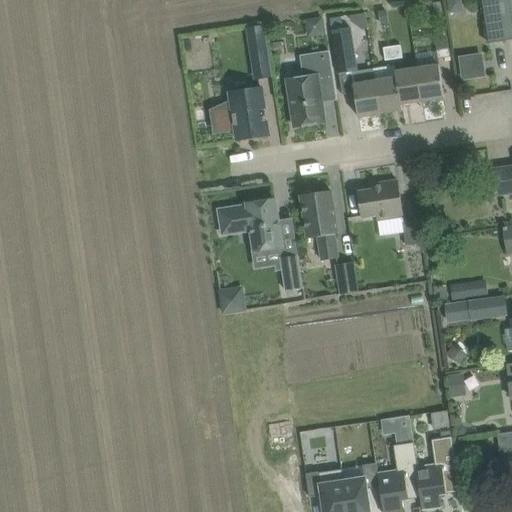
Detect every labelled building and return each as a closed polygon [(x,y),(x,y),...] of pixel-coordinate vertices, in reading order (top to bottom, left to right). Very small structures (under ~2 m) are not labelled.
[(450,12),(458,11),(462,6),(460,0),(448,0),(450,12)] [(511,0),(483,0),(490,43),(511,39),(511,0)] [(387,10),(379,11),(381,25),(390,24),(387,10)] [(305,20),(307,29),(317,36),(326,35),(323,17),(305,20)] [(333,31),(343,29),(342,18),(332,19),(333,31)] [(333,31),(339,74),(358,71),(352,28),(343,29),(333,31)] [(393,47),(395,59),(403,58),(401,46),(393,47)] [(393,47),(385,48),(387,60),(395,59),(393,47)] [(437,50),(438,59),(451,57),(449,48),(437,50)] [(252,52),(256,79),(271,77),(267,50),(252,52)] [(288,80),(296,128),(326,123),(322,102),(336,100),(336,101),(337,101),(329,51),(328,51),(328,52),(301,57),(304,74),(301,78),(288,80)] [(482,55),(460,58),(464,80),(485,77),(482,55)] [(445,98),(440,65),(418,68),(423,102),(445,98)] [(402,111),(396,71),(395,67),(374,69),(376,81),(381,114),(402,111)] [(418,68),(396,71),(402,111),(403,111),(402,105),(423,102),(418,68)] [(359,117),(381,114),(376,81),(354,84),(359,117)] [(230,93),(238,140),(270,136),(262,88),(230,93)] [(451,158),(440,160),(435,166),(436,174),(443,178),(454,177),(459,171),(458,162),(451,158)] [(511,168),(497,171),(500,191),(500,196),(511,194),(511,168)] [(404,216),(401,200),(398,181),(373,184),(373,190),(359,192),(362,212),(363,217),(377,215),(378,220),(404,216)] [(303,195),(301,196),(308,239),(319,237),(322,261),(339,258),(335,235),(339,234),(332,191),(316,193),(314,190),(305,192),(303,195)] [(251,203),(247,204),(255,251),(283,247),(276,200),(263,202),(260,200),(253,201),(251,203)] [(423,243),(419,219),(403,221),(406,245),(423,243)] [(433,240),(429,251),(437,253),(440,242),(433,240)] [(299,256),(281,259),(286,290),(304,288),(299,256)] [(342,295),(359,292),(354,262),(337,265),(342,295)] [(451,285),(454,301),(489,296),(487,280),(451,285)] [(245,289),(220,292),(224,316),(248,312),(245,289)] [(470,301),(445,305),(448,324),(473,320),(508,315),(505,296),(470,301)] [(453,348),(447,355),(459,365),(465,358),(453,348)] [(460,374),(448,376),(451,397),(463,395),(460,374)] [(396,433),(398,445),(415,443),(410,415),(394,418),(396,433)] [(511,457),(511,431),(500,434),(503,459),(511,457)] [(418,468),(417,468),(422,498),(421,498),(423,510),(442,507),(441,495),(461,492),(452,437),(432,440),(436,465),(418,468)] [(398,471),(379,474),(381,487),(384,511),(404,511),(403,501),(421,498),(422,498),(417,468),(418,468),(415,443),(398,445),(394,446),(398,471)] [(345,482),(344,482),(348,511),(370,511),(367,489),(381,487),(379,474),(377,463),(363,465),(365,478),(345,482)] [(496,511),(494,495),(485,497),(481,473),(486,472),(485,464),(475,465),(476,473),(472,473),(477,511),(496,511)] [(320,472),(307,474),(310,498),(323,496),(325,511),(348,511),(344,482),(345,482),(343,470),(320,473),(320,472)]
